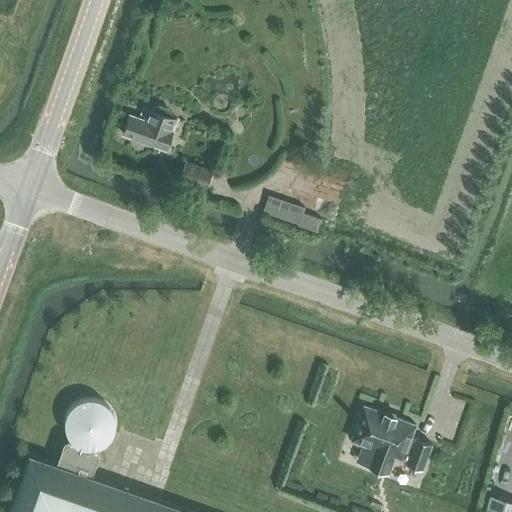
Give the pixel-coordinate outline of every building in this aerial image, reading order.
[(123,134),(166,149),(176,119),(144,107),(141,118),(130,114),(123,134)] [(179,181),(205,190),(212,170),(186,161),(179,181)] [(299,225),(318,232),(322,219),(303,213),(305,208),(269,195),(264,212),(299,224),(299,225)] [(114,411),(113,409),(111,407),(110,406),(108,404),(106,402),(105,401),(103,400),(100,399),(98,398),(96,397),(94,397),(91,397),(87,397),(84,397),(82,398),(80,398),(78,399),(76,401),(74,402),(72,403),(70,405),(69,407),(68,409),(66,411),(65,413),(65,415),(64,417),(63,419),(63,422),(63,424),(63,426),(64,429),(64,431),(65,433),(66,435),(67,437),(69,439),(64,442),(56,463),(29,454),(8,511),(193,511),(92,476),(99,454),(99,448),(101,447),(103,446),(105,445),(107,444),(109,442),(110,440),(112,438),(113,436),(114,434),(115,432),(116,430),(116,428),(116,425),(116,423),(116,421),(116,418),(115,416),(115,414),(114,411)] [(364,444),(357,462),(389,473),(395,456),(407,460),(406,463),(423,469),(431,445),(411,438),(416,424),(364,405),(352,440),(364,444)]
